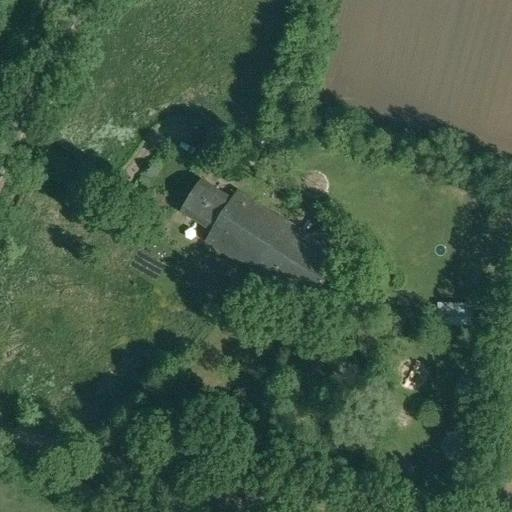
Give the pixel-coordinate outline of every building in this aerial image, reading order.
[(201,129),(193,141),(210,152),(210,153),(221,160),(230,146),(219,139),(218,140),(201,129)] [(268,155),(262,171),(268,173),(277,177),(277,176),(284,179),(288,169),(292,159),(285,156),(286,155),(271,149),(268,155)] [(203,181),(183,213),(213,232),(208,240),(311,306),(342,258),(272,214),(239,192),(233,201),(203,181)] [(470,320),(439,319),(439,329),(470,330),(470,320)] [(199,400),(179,396),(171,429),(191,433),(199,400)]
